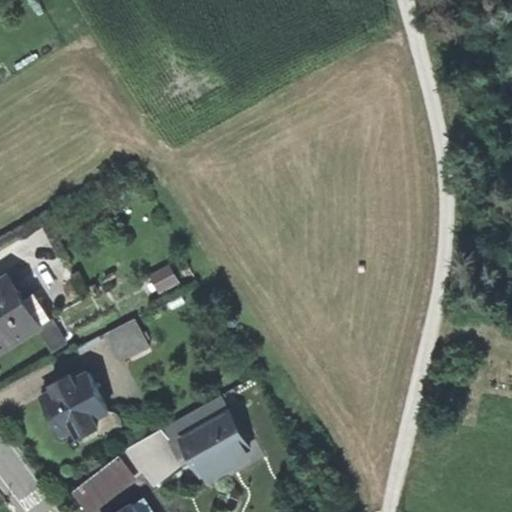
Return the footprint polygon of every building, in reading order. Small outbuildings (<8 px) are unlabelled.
[(159,272),(167,288),(181,281),(173,265),(159,272)] [(0,351),(39,326),(41,325),(27,304),(10,276),(0,282),(0,351)] [(38,297),(27,304),(41,325),(52,318),(38,297)] [(108,329),(121,357),(152,344),(139,315),(108,329)] [(55,316),(52,318),(41,325),(39,326),(55,351),(71,341),(55,316)] [(55,414),(65,433),(78,426),(83,435),(100,425),(96,417),(111,409),(91,371),(76,379),(58,388),(44,395),(55,414)] [(54,381),(58,388),(76,379),(72,372),(54,381)] [(222,396),(163,429),(186,459),(195,456),(205,473),(209,471),(221,470),(231,467),(241,459),(249,449),(252,447),(222,396)] [(163,429),(131,447),(145,465),(146,465),(160,482),(186,459),(163,429)] [(131,447),(122,454),(136,473),(145,465),(131,447)] [(77,489),(91,507),(136,473),(122,454),(77,489)] [(156,511),(146,496),(135,504),(139,511),(156,511)]
